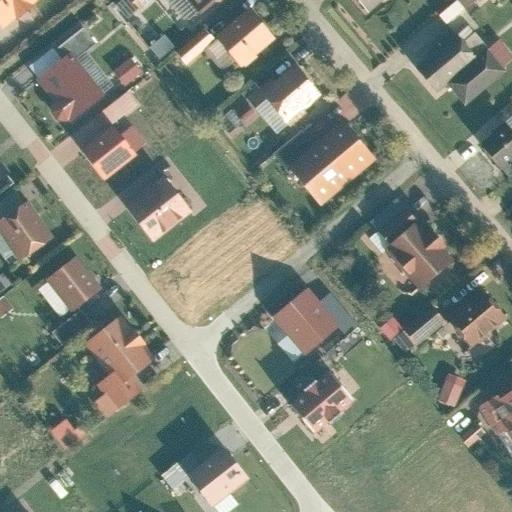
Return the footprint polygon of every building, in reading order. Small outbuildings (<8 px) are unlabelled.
[(0,0),(0,25),(1,27),(35,0),(0,0)] [(219,0),(189,0),(203,15),(219,0)] [(351,0),(367,18),(386,0),(351,0)] [(477,0),(462,0),(440,19),(446,26),(477,0)] [(274,40),(249,12),(216,41),(241,69),(274,40)] [(186,64),(211,37),(199,26),(174,53),(186,64)] [(470,61),(450,38),(413,69),(433,92),(441,85),(470,61)] [(459,107),(502,72),(484,50),(470,61),(441,85),(459,107)] [(103,95),(70,54),(39,79),(57,102),(54,104),(53,112),(58,119),(64,120),(69,117),(72,120),(103,95)] [(289,61),(251,91),(279,127),(317,97),(289,61)] [(467,146),(499,187),(511,177),(511,167),(509,164),(511,162),(511,134),(501,120),(467,146)] [(290,171),(319,204),(372,158),(343,125),(290,171)] [(135,155),(115,129),(84,152),(104,178),(135,155)] [(166,179),(128,208),(153,239),(190,211),(166,179)] [(415,221),(400,202),(371,225),(385,244),(415,221)] [(46,240),(23,203),(4,215),(0,217),(0,236),(15,260),(46,240)] [(451,255),(416,217),(415,221),(385,244),(379,251),(414,289),(451,255)] [(97,290),(74,260),(45,282),(67,312),(97,290)] [(337,326),(307,291),(276,318),(306,353),(337,326)] [(502,320),(477,293),(440,326),(464,353),(502,320)] [(439,324),(428,311),(402,333),(413,346),(439,324)] [(87,325),(78,313),(53,330),(62,343),(87,325)] [(388,337),(402,328),(393,315),(380,324),(388,337)] [(145,358),(115,319),(84,343),(107,375),(114,383),(125,375),(145,358)] [(339,345),(309,363),(316,375),(347,357),(339,345)] [(354,399),(329,372),(291,407),(316,434),(354,399)] [(106,418),(138,392),(125,375),(114,383),(107,375),(93,386),(102,397),(94,403),(106,418)] [(443,379),(439,400),(459,403),(463,383),(443,379)] [(511,388),(473,409),(490,442),(507,433),(511,442),(511,388)] [(67,414),(48,429),(63,449),(82,435),(67,414)] [(458,436),(466,447),(484,432),(475,421),(458,436)] [(225,449),(191,475),(214,504),(248,478),(225,449)]
